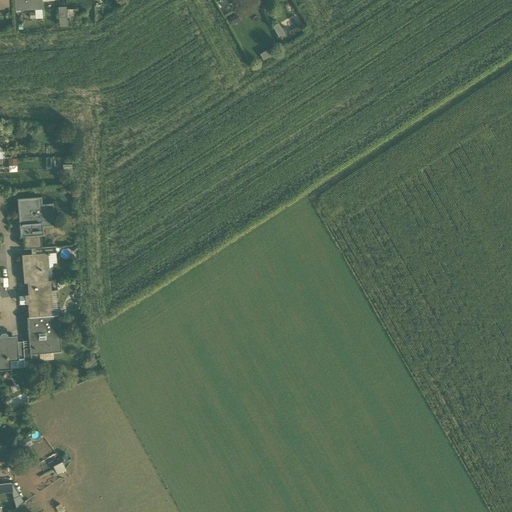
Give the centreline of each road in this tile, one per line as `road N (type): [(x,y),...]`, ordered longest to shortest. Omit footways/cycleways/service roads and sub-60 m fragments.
road 1 (track): [(511,74),(316,205)]
road 2 (residential): [(0,82),(119,80),(185,40)]
